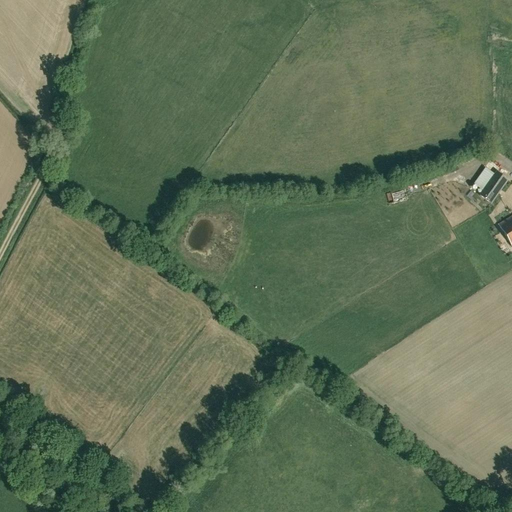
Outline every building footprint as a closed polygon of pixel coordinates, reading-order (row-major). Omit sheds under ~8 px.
[(501,189),(490,181),(479,196),(491,204),(501,189)] [(511,216),(498,225),(511,247),(511,216)] [(464,223),(442,237),(450,250),(472,237),(464,223)] [(368,239),(373,238),(370,228),(365,230),(368,239)] [(472,238),(451,252),(454,256),(475,243),(472,238)]
